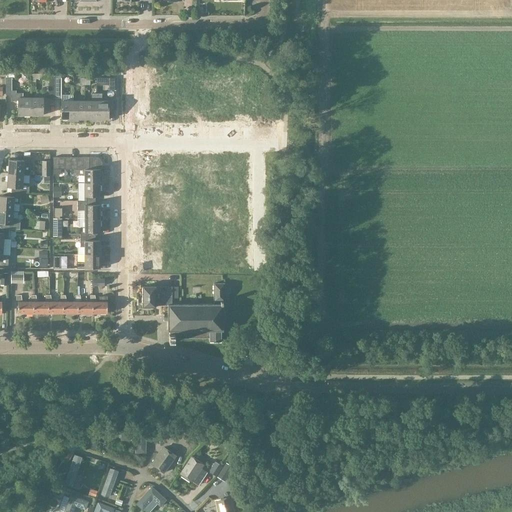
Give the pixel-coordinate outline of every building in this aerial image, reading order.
[(114,78),(108,78),(96,78),(96,85),(108,85),(108,89),(114,89),(114,78)] [(10,97),(10,100),(17,100),(17,115),(30,115),(30,97),(25,97),(25,93),(14,93),(14,97),(10,97)] [(96,119),(96,93),(91,93),(91,100),(84,100),(84,119),(96,119)] [(108,100),(101,100),(101,93),(96,93),(96,119),(108,119),(108,100)] [(139,100),(139,109),(144,109),(144,115),(156,115),(156,95),(144,95),(144,100),(139,100)] [(156,95),(156,115),(166,115),(166,95),(156,95)] [(166,95),(166,115),(176,115),(177,95),(166,95)] [(177,95),(176,115),(187,115),(187,95),(177,95)] [(187,95),(187,115),(199,116),(199,109),(204,109),(204,101),(199,101),(199,95),(187,95)] [(30,97),(30,115),(42,115),(42,97),(30,97)] [(209,103),(209,111),(214,111),(214,118),(226,118),(226,97),(214,97),(214,103),(209,103)] [(226,97),(226,118),(236,118),(236,97),(226,97)] [(236,97),(236,118),(246,118),(246,97),(236,97)] [(246,97),(246,118),(258,118),(258,111),(263,111),(263,103),(258,103),(258,97),(246,97)] [(72,119),(72,100),(61,100),(61,119),(72,119)] [(84,119),(84,100),(72,100),(72,119),(84,119)] [(22,175),(29,175),(30,157),(23,156),(22,161),(7,160),(6,173),(22,175)] [(157,162),(145,162),(145,174),(166,174),(170,174),(170,156),(157,156),(157,162)] [(73,169),(73,175),(84,175),(84,183),(99,183),(99,169),(99,166),(102,166),(102,165),(101,165),(101,164),(101,162),(100,160),(99,159),(98,158),(96,157),(94,157),(88,157),(88,169),(84,169),(82,169),(76,169),(73,169)] [(221,172),(220,172),(220,188),(243,188),(243,172),(235,172),(235,161),(221,161),(221,172)] [(21,183),(22,175),(6,173),(5,187),(10,188),(10,192),(19,193),(28,193),(29,183),(21,183)] [(166,174),(145,174),(145,186),(159,186),(159,191),(166,191),(166,174)] [(77,183),(77,201),(86,201),(94,201),(94,197),(99,197),(99,183),(84,183),(77,183)] [(19,204),(19,193),(10,192),(9,197),(0,196),(0,210),(12,211),(12,203),(19,204)] [(145,214),(166,214),(170,214),(170,197),(157,197),(157,202),(145,202),(145,214)] [(94,201),(86,201),(77,201),(77,211),(84,211),(84,219),(99,219),(99,205),(94,205),(94,201)] [(11,218),(12,211),(0,210),(0,228),(9,229),(18,230),(19,222),(18,221),(18,220),(17,220),(17,219),(16,219),(16,218),(15,218),(11,218)] [(166,214),(145,214),(145,226),(157,226),(157,231),(166,231),(166,214)] [(79,237),(94,236),(94,233),(99,233),(99,219),(84,219),(84,227),(79,227),(79,237)] [(8,239),(9,229),(0,228),(0,247),(2,247),(2,239),(8,239)] [(84,254),(99,254),(99,240),(94,240),(94,236),(79,237),(79,247),(84,247),(84,254)] [(145,254),(170,254),(170,244),(182,244),(182,236),(157,236),(157,242),(145,242),(145,254)] [(226,242),(226,266),(244,266),(244,242),(226,242)] [(197,244),(197,254),(207,254),(207,244),(197,244)] [(76,269),(94,268),(99,268),(99,254),(84,254),(84,262),(76,262),(76,269)] [(145,266),(157,266),(157,272),(171,272),(170,254),(145,254),(145,266)] [(197,254),(197,264),(207,264),(207,254),(197,254)] [(10,272),(10,282),(22,282),(22,272),(10,272)] [(213,304),(171,304),(167,304),(167,314),(163,314),(163,320),(167,320),(167,331),(170,330),(170,334),(168,334),(168,342),(174,342),(174,338),(209,338),(209,342),(220,342),(220,331),(222,331),(222,324),(224,323),(224,311),(222,310),(222,304),(222,301),(224,301),(224,283),(213,283),(213,304)] [(177,298),(177,287),(171,287),(155,287),(155,286),(142,286),(142,307),(155,307),(155,305),(167,304),(171,304),(171,298),(177,298)] [(47,302),(45,302),(36,302),(35,296),(30,295),(30,302),(32,302),(32,313),(47,313),(47,302)] [(77,302),(74,302),(66,302),(65,296),(60,295),(60,302),(62,302),(62,313),(77,313),(77,302)] [(92,302),(89,302),(80,302),(79,295),(74,296),(74,302),(77,302),(77,313),(92,313),(92,302)] [(98,296),(98,302),(95,302),(94,295),(89,295),(89,302),(92,302),(92,313),(106,313),(106,296),(98,296)] [(32,302),(30,302),(21,302),(20,296),(15,296),(15,302),(17,302),(17,313),(32,313),(32,302)] [(62,302),(60,302),(51,302),(50,296),(45,296),(45,302),(47,302),(47,313),(62,313),(62,302)] [(376,443),(376,442),(376,430),(362,430),(362,450),(378,450),(378,443),(376,443)] [(145,432),(121,432),(121,440),(135,440),(135,452),(145,452),(145,432)] [(163,447),(152,464),(164,472),(175,455),(163,447)] [(82,457),(74,455),(64,483),(72,486),(82,457)] [(191,457),(179,473),(191,481),(203,465),(191,457)] [(215,463),(209,472),(215,476),(221,467),(215,463)] [(232,467),(225,463),(217,477),(223,481),(232,467)] [(117,472),(110,469),(101,494),(108,496),(117,472)] [(151,487),(136,504),(142,509),(152,498),(160,505),(165,499),(151,487)] [(85,509),(87,501),(70,495),(63,511),(72,511),(75,505),(85,509)] [(215,501),(217,511),(233,511),(229,497),(215,501)] [(111,511),(113,508),(98,502),(93,511),(111,511)]
